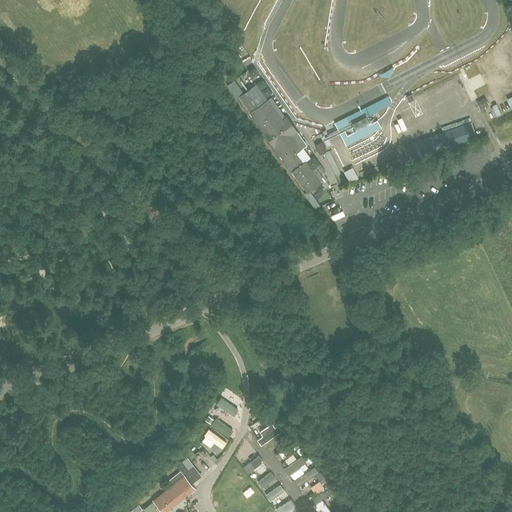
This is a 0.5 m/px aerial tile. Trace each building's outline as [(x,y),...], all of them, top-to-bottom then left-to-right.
[(241,51),(235,43),(230,47),(236,55),(241,51)] [(256,84),(239,96),(283,160),(282,161),(290,174),(293,172),(308,191),(320,182),(317,178),(321,175),(320,173),(324,170),(319,164),(315,167),(311,170),(305,162),(303,163),(295,152),(301,148),(291,135),(296,131),(286,116),(281,120),(256,84)] [(413,99),(411,94),(405,97),(408,102),(413,99)] [(488,105),(485,98),(475,102),(479,109),(488,105)] [(365,113),(348,123),(353,132),(370,123),(365,113)] [(426,137),(404,145),(409,161),(432,153),(477,138),(471,122),(426,137)] [(322,142),(316,145),(320,153),(326,150),(322,142)] [(321,156),(333,179),(343,173),(331,151),(321,156)] [(346,172),(351,183),(360,179),(354,168),(346,172)] [(229,399),(232,394),(226,391),(224,396),(229,399)] [(265,429),(261,433),(264,436),(260,441),(263,444),(271,436),(265,429)] [(284,459),(292,453),(289,448),(280,454),(284,459)] [(240,459),(244,464),(256,455),(252,450),(240,459)] [(294,455),(287,460),(290,464),(297,460),(294,455)] [(172,485),(151,502),(158,511),(163,511),(196,487),(192,482),(201,475),(200,475),(187,457),(176,466),(179,470),(167,480),(172,485)] [(197,457),(193,460),(205,475),(209,471),(197,457)] [(312,467),(308,461),(302,465),(306,471),(312,467)] [(281,503),(290,497),(286,492),(278,498),(281,503)] [(158,511),(151,502),(142,509),(145,511),(158,511)] [(290,511),(295,511),(300,508),(295,503),(288,510),(290,511)]
